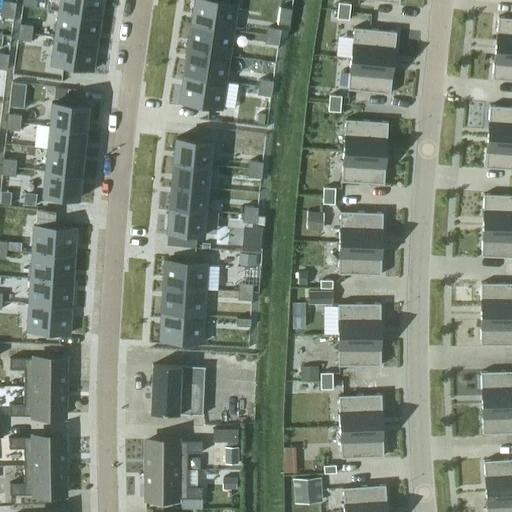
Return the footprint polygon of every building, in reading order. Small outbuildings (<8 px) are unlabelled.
[(60,0),(59,11),(101,18),(104,0),(60,0)] [(212,0),(195,0),(192,24),(234,30),(238,4),(212,0)] [(3,1),(2,9),(16,11),(17,3),(3,1)] [(351,4),(339,3),(338,11),(350,12),(351,4)] [(2,9),(1,17),(15,19),(16,11),(2,9)] [(59,11),(55,37),(97,44),(101,18),(59,11)] [(349,20),(350,12),(338,11),(337,19),(349,20)] [(511,18),(499,17),(495,48),(511,49),(511,18)] [(0,46),(5,47),(8,20),(0,18),(0,46)] [(20,24),(19,32),(33,34),(34,26),(20,24)] [(192,24),(188,50),(230,56),(234,30),(192,24)] [(268,27),(267,35),(280,37),(282,29),(268,27)] [(354,28),(351,59),(394,63),(397,32),(354,28)] [(19,32),(17,40),(31,42),(33,34),(19,32)] [(267,35),(265,43),(279,45),(280,37),(267,35)] [(55,37),(51,64),(93,70),(97,44),(55,37)] [(511,81),(511,49),(495,48),(492,79),(511,81)] [(188,50),(184,76),(226,82),(230,56),(188,50)] [(0,61),(9,62),(10,54),(0,53),(0,61)] [(391,94),(394,63),(351,59),(348,90),(391,94)] [(0,61),(0,69),(7,70),(9,62),(0,61)] [(14,98),(35,101),(40,76),(18,72),(14,98)] [(184,76),(180,102),(223,109),(223,106),(226,82),(184,76)] [(260,79),(259,87),(273,89),(274,81),(260,79)] [(238,84),(226,82),(223,106),(235,108),(238,84)] [(56,87),(54,97),(67,98),(68,89),(56,87)] [(259,87),(258,95),(272,97),(273,89),(259,87)] [(342,96),(330,95),(329,103),(341,104),(342,96)] [(52,102),(50,125),(86,128),(89,106),(52,102)] [(341,112),(341,104),(329,103),(329,111),(341,112)] [(511,107),(490,106),(488,137),(511,138),(511,107)] [(8,113),(7,121),(21,123),(22,115),(8,113)] [(25,128),(42,128),(43,113),(25,113),(25,128)] [(386,153),(388,122),(346,119),(344,150),(386,153)] [(7,121),(6,129),(20,131),(21,123),(7,121)] [(50,125),(47,147),(84,151),(86,128),(50,125)] [(511,169),(511,138),(488,137),(485,168),(511,169)] [(176,138),(173,162),(210,165),(212,141),(176,138)] [(47,147),(45,170),(82,173),(84,151),(47,147)] [(384,184),(386,153),(344,150),(342,182),(384,184)] [(3,158),(2,166),(16,168),(17,160),(3,158)] [(263,170),(263,162),(249,160),(249,169),(263,170)] [(173,162),(171,184),(208,188),(210,165),(173,162)] [(2,166),(2,174),(16,176),(16,168),(2,166)] [(262,178),(263,170),(249,169),(248,177),(261,178),(262,178)] [(45,170),(42,195),(79,198),(82,173),(45,170)] [(171,184),(169,207),(206,211),(208,188),(171,184)] [(336,188),(324,188),(323,196),(335,196),(336,188)] [(25,192),(24,204),(36,206),(37,194),(25,192)] [(511,195),(484,194),(483,225),(511,226),(511,195)] [(335,204),(335,196),(323,196),(323,204),(335,204)] [(259,207),(245,206),(244,214),(258,215),(259,207)] [(169,207),(167,231),(204,234),(206,211),(169,207)] [(340,211),(339,242),(382,244),(383,213),(340,211)] [(308,212),(308,229),(323,229),(323,212),(308,212)] [(257,223),(258,215),(244,214),(243,222),(257,223)] [(34,225),(32,252),(75,255),(77,228),(34,225)] [(511,257),(511,226),(483,225),(482,256),(511,257)] [(0,241),(0,249),(7,250),(8,242),(0,241)] [(21,243),(9,242),(9,250),(21,251),(21,243)] [(381,275),(382,244),(339,242),(338,274),(381,275)] [(32,252),(30,278),(73,281),(75,255),(32,252)] [(239,266),(255,267),(256,255),(240,254),(239,266)] [(165,260),(163,287),(206,290),(207,263),(165,260)] [(30,278),(29,304),(72,307),(73,281),(30,278)] [(333,280),(321,280),(321,288),(333,288),(333,280)] [(511,283),(481,283),(481,314),(511,314),(511,283)] [(239,284),(239,292),(253,292),(253,284),(239,284)] [(163,287),(161,313),(204,316),(206,290),(163,287)] [(333,291),(308,291),(308,304),(333,304),(333,291)] [(252,300),(253,292),(239,292),(238,300),(252,300)] [(10,299),(8,313),(25,316),(28,302),(10,299)] [(381,303),(338,303),(338,335),(381,334),(381,303)] [(29,304),(27,331),(70,334),(72,307),(29,304)] [(161,313),(160,340),(203,342),(204,316),(161,313)] [(511,345),(511,314),(481,314),(481,345),(511,345)] [(251,327),(251,318),(237,318),(237,326),(251,327)] [(381,366),(381,334),(338,335),(338,366),(381,366)] [(25,387),(66,387),(66,358),(11,357),(10,369),(25,369),(25,387)] [(150,411),(202,414),(204,367),(152,365),(150,411)] [(302,367),(302,379),(318,379),(318,367),(302,367)] [(511,370),(481,372),(482,403),(511,402),(511,370)] [(333,373),(321,373),(321,381),(333,381),(333,373)] [(333,384),(333,381),(321,381),(321,389),(333,389),(333,384)] [(65,416),(66,387),(25,387),(24,404),(10,404),(9,415),(65,416)] [(382,394),(339,396),(340,427),(383,425),(382,394)] [(511,433),(511,402),(482,403),(483,434),(511,433)] [(384,456),(383,425),(340,427),(341,458),(384,456)] [(214,441),(238,441),(238,429),(214,429),(214,441)] [(24,466),(65,465),(65,436),(9,437),(10,449),(24,448),(24,466)] [(147,470),(188,470),(188,453),(202,453),(202,441),(147,441),(147,470)] [(238,463),(238,447),(225,447),(225,464),(238,463)] [(511,458),(484,460),(486,491),(511,490),(511,458)] [(296,460),(284,460),(285,473),(296,473),(296,460)] [(65,465),(24,466),(24,483),(10,483),(10,495),(66,494),(65,465)] [(324,465),(324,473),(336,473),(336,465),(324,465)] [(187,487),(188,470),(147,470),(146,498),(202,499),(202,487),(187,487)] [(223,477),(223,489),(236,489),(236,477),(223,477)] [(294,479),(295,503),(320,502),(319,477),(294,479)] [(387,511),(385,485),(343,488),(344,511),(387,511)] [(511,511),(511,490),(486,491),(486,511),(511,511)]
